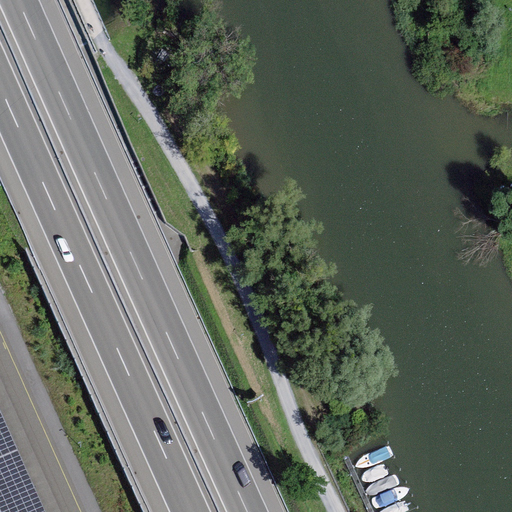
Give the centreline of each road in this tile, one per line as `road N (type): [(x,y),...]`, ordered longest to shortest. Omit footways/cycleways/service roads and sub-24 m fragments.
road 1 (motorway): [(254,511),(24,0)]
road 2 (track): [(98,35),(240,278),(339,511)]
road 3 (motorway): [(0,77),(195,511)]
